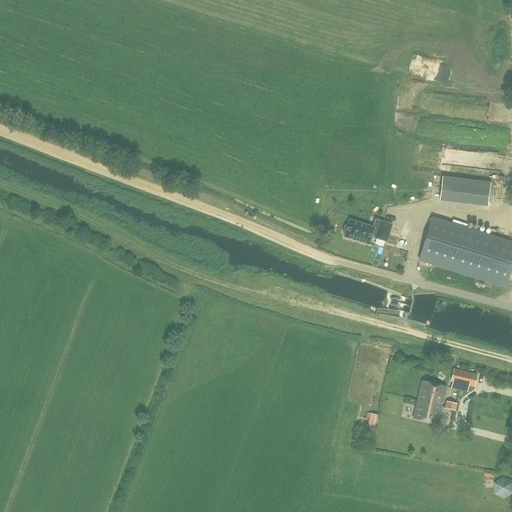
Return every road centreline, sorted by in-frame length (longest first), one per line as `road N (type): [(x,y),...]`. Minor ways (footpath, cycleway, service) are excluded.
road 1 (track): [(0,184),(187,272),(404,330)]
road 2 (track): [(346,263),(0,126)]
road 3 (unclassified): [(511,308),(346,263)]
